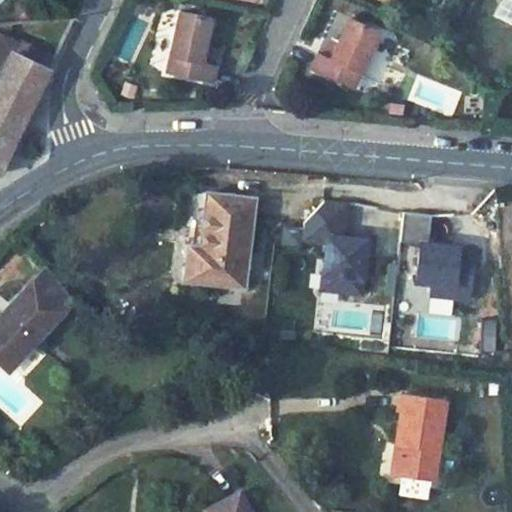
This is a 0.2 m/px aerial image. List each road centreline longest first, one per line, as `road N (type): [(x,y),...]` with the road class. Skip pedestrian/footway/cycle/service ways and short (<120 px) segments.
road 1 (unclassified): [(511,172),(231,144),(89,158)]
road 2 (residential): [(89,158),(61,110),(74,49),(97,0)]
